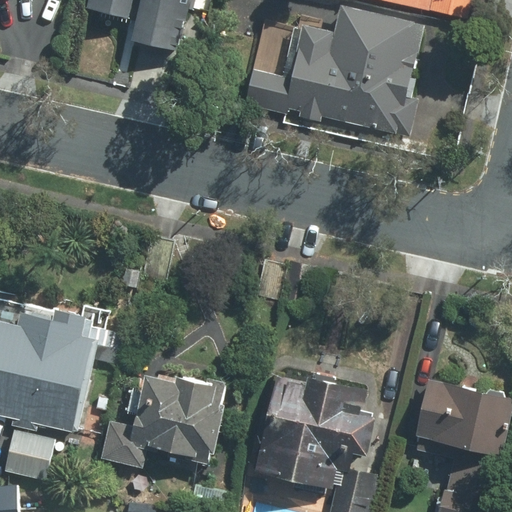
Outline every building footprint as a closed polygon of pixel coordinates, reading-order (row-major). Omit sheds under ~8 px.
[(183,53),(195,0),(92,0),(89,13),(133,23),(138,0),(146,0),(137,42),(183,53)] [(354,0),(438,19),(442,0),(354,0)] [(411,131),(431,34),(340,15),(336,34),(264,18),(250,87),(292,96),(295,81),(370,97),(365,121),(411,131)] [(301,263),(263,259),(259,296),(297,301),(301,263)] [(0,294),(0,418),(18,423),(60,433),(60,432),(78,436),(96,360),(123,366),(131,335),(99,327),(101,319),(0,294)] [(359,471),(373,414),(358,411),(362,393),(344,389),(346,381),(311,373),(309,380),(277,373),(254,469),(337,489),(331,511),(368,511),(377,475),(359,471)] [(149,446),(211,459),(227,388),(179,377),(178,381),(146,374),(135,426),(111,421),(103,460),(145,469),(149,446)] [(425,381),(414,436),(498,453),(510,398),(425,381)] [(58,438),(15,427),(4,469),(46,480),(58,438)] [(490,511),(495,484),(443,474),(436,511),(490,511)] [(231,490),(192,482),(188,501),(227,509),(231,490)] [(23,511),(21,483),(0,484),(0,511),(23,511)]
